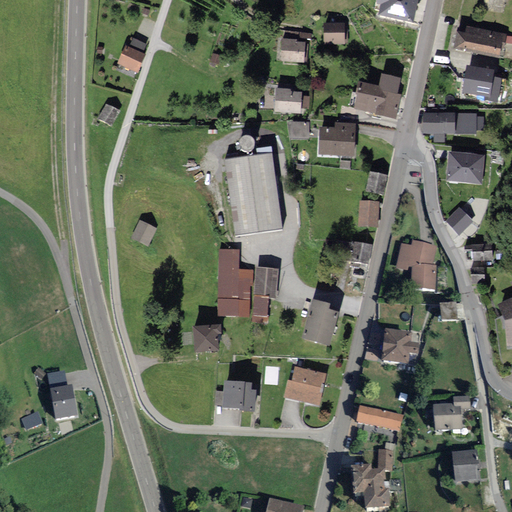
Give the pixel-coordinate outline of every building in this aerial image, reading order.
[(388,0),(385,18),(415,24),(419,0),(388,0)] [(506,0),(485,0),(483,12),(504,15),(506,0)] [(286,30),(286,38),(311,38),(311,30),(286,30)] [(345,30),(328,30),(328,45),(345,45),(345,30)] [(501,42),(461,35),(458,51),(498,58),(501,42)] [(306,45),(285,44),(284,62),(305,63),(306,45)] [(140,73),(145,58),(126,51),(120,66),(140,73)] [(494,76),(472,73),(468,95),(490,99),(494,76)] [(379,87),(359,83),(354,109),(376,113),(375,116),(396,120),(401,95),(398,94),(401,79),(382,75),(379,87)] [(302,95),(279,95),(278,115),(302,115),(302,95)] [(120,114),(109,108),(101,123),(112,129),(120,114)] [(427,117),(427,134),(455,134),(456,117),(427,117)] [(310,126),(293,126),(293,140),(310,140),(310,126)] [(339,132),(323,132),(323,157),(357,158),(358,128),(339,128),(339,132)] [(484,159),(453,157),(451,184),(483,185),(484,159)] [(271,159),(230,165),(240,236),(281,230),(271,159)] [(388,178),(373,176),(369,194),(384,197),(388,178)] [(380,206),(364,205),(361,228),(377,229),(380,206)] [(466,221),(457,209),(442,220),(451,231),(466,221)] [(158,230),(142,224),(134,240),(151,247),(158,230)] [(497,237),(461,238),(461,257),(497,257),(497,237)] [(437,265),(438,243),(400,241),(399,269),(413,270),(412,288),(437,289),(438,265),(437,265)] [(371,247),(343,243),(340,261),(368,266),(371,247)] [(223,253),(221,316),(250,317),(251,274),(240,273),(241,254),(223,253)] [(485,267),(470,267),(470,280),(485,280),(485,267)] [(259,272),(255,318),(269,319),(270,298),(277,299),(279,273),(259,272)] [(511,349),(511,306),(502,309),(511,350),(511,349)] [(333,311),(315,307),(309,332),(313,333),(311,343),(332,348),(338,319),(332,318),(333,311)] [(198,331),(199,354),(221,353),(220,330),(198,331)] [(382,332),(382,359),(406,358),(405,331),(382,332)] [(51,382),(68,378),(66,369),(49,373),(51,382)] [(326,378),(298,372),(295,385),(291,384),(287,400),(320,407),(326,378)] [(228,386),(226,410),(256,413),(258,389),(228,386)] [(54,394),(59,423),(79,420),(74,391),(54,394)] [(438,411),(439,433),(464,432),(463,412),(471,411),(471,401),(457,402),(457,410),(438,411)] [(41,411),(24,415),(27,428),(44,424),(41,411)] [(404,419),(364,411),(361,425),(401,433),(404,419)] [(389,444),(377,444),(377,460),(389,460),(389,444)] [(456,459),(459,485),(481,482),(478,456),(456,459)] [(374,473),(354,474),(356,501),(368,500),(368,511),(392,511),(391,497),(387,497),(386,477),(374,478),(374,473)]
